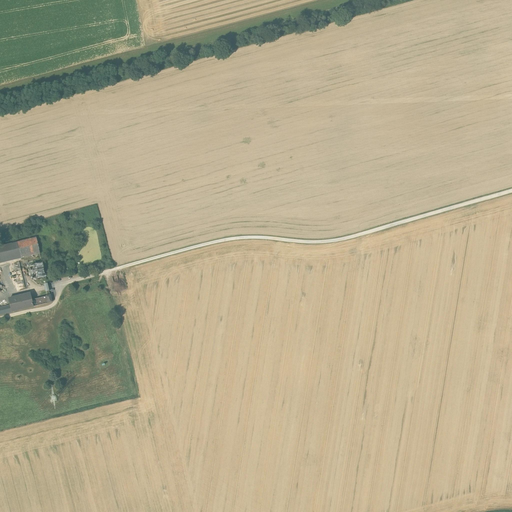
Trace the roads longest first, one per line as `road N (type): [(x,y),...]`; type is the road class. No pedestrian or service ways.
road 1 (track): [(0,297),(213,242),(341,239),(511,191)]
road 2 (track): [(105,272),(139,405)]
